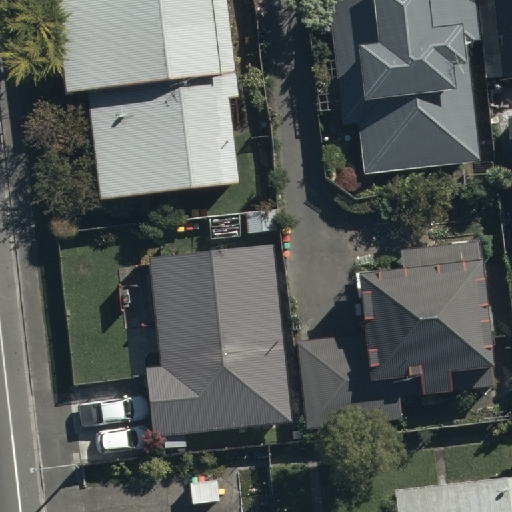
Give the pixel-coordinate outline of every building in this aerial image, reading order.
[(139,0),(60,9),(71,112),(93,110),(105,213),(243,198),(234,114),(242,113),(228,0),(139,0)] [(331,0),(346,135),(361,134),(367,183),(484,171),(470,49),(481,48),(476,0),(331,0)] [(511,0),(495,0),(505,87),(511,85),(511,0)] [(407,430),(403,400),(499,388),(482,253),(360,268),(369,345),(299,354),(311,442),(407,430)] [(150,378),(157,447),(294,435),(277,255),(152,267),(162,377),(150,378)] [(511,511),(511,487),(398,500),(399,511),(511,511)]
